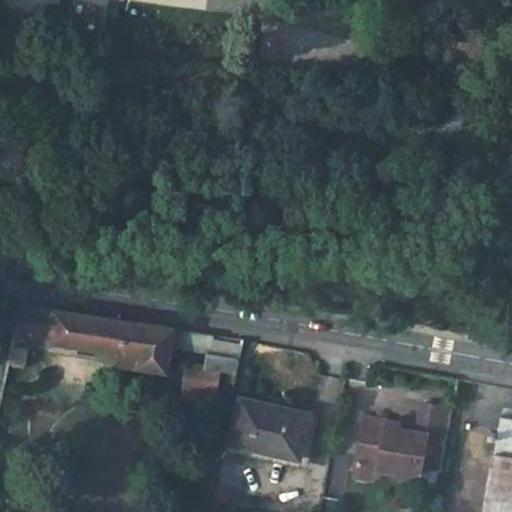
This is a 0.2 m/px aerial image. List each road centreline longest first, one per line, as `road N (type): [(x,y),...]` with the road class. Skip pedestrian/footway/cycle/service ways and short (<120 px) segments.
road 1 (residential): [(511,366),(99,294),(13,271)]
road 2 (unknown): [(344,337),(316,476),(293,495)]
